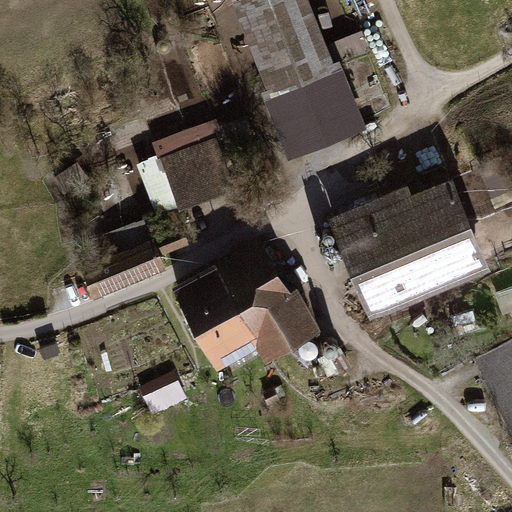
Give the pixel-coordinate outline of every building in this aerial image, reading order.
[(316,0),(252,0),(240,5),(299,161),(375,133),(350,65),(375,55),(368,35),(334,48),(316,0)] [(216,122),(155,143),(162,161),(140,168),(157,217),(240,189),(216,122)] [(511,177),(503,154),(480,163),(493,198),(511,190),(511,177)] [(77,161),(54,178),(65,193),(88,176),(77,161)] [(409,185),(333,217),(373,315),(492,265),(455,175),(412,193),(409,185)] [(103,234),(111,254),(154,237),(146,217),(103,234)] [(111,254),(82,267),(95,298),(168,267),(166,262),(164,258),(163,256),(191,244),(184,227),(155,239),(154,237),(111,254)] [(330,243),(332,243),(334,242),(335,241),(336,239),(337,237),(337,235),(336,233),(334,231),(332,230),(330,230),(328,231),(326,232),(324,234),(324,236),(324,238),(324,240),(326,242),(327,243),(330,243)] [(266,232),(172,288),(218,366),(259,342),(267,357),(321,325),(266,232)] [(341,246),(338,245),(336,244),(333,244),(330,246),(328,247),(327,250),(326,253),(327,256),(328,258),(331,260),(334,261),(337,262),(339,261),(342,259),(343,256),(344,253),(344,251),(343,248),(341,246)] [(511,287),(496,293),(505,314),(511,310),(511,287)] [(302,354),(305,356),(308,358),(311,358),(314,357),(317,355),(319,353),(320,350),(320,346),(319,343),(317,341),(314,339),(311,338),(307,338),(304,340),(302,342),(300,345),(300,348),(301,351),(302,354)] [(330,355),(333,355),(335,355),(337,354),(339,353),(340,350),(341,348),(340,345),(339,343),(337,341),(335,340),(332,340),(329,341),(327,343),(326,345),(325,347),(326,350),(327,352),(328,354),(330,355)] [(175,373),(141,390),(150,409),(185,392),(175,373)] [(275,387),(263,392),(269,404),(281,399),(275,387)]
